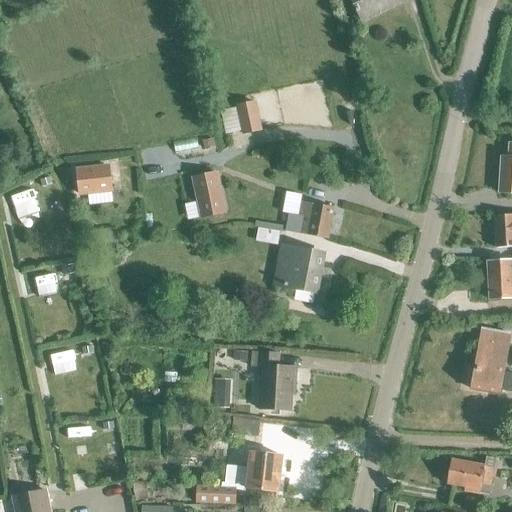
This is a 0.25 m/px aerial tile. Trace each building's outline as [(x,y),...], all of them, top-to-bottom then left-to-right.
[(351,0),(361,20),(393,5),(392,3),(397,0),(351,0)] [(256,126),(251,104),(238,107),(244,135),(261,131),(260,125),(256,126)] [(274,147),(277,168),(292,166),(289,145),(274,147)] [(502,158),(500,193),(511,194),(511,145),(510,145),(509,159),(502,158)] [(80,195),(112,191),(109,167),(77,171),(80,195)] [(218,172),(190,177),(198,218),(225,213),(218,172)] [(17,204),(23,214),(54,197),(48,186),(17,204)] [(296,234),(327,240),(333,209),(302,203),(299,216),(289,215),(286,232),(296,234)] [(511,218),(492,220),(494,251),(511,249),(511,218)] [(273,285),(317,293),(324,256),(285,249),(281,266),(277,265),(273,285)] [(511,262),(488,264),(490,302),(511,300),(511,262)] [(26,279),(29,292),(64,284),(61,271),(26,279)] [(511,375),(500,374),(507,337),(480,332),(474,369),(466,368),(463,387),(505,394),(505,392),(511,393),(511,375)] [(292,386),(296,386),(297,369),(279,368),(280,355),(252,353),(252,367),(262,368),(260,410),(291,412),(292,386)] [(49,367),(51,379),(84,372),(82,360),(49,367)] [(169,431),(205,433),(206,418),(170,416),(169,431)] [(238,436),(258,438),(259,422),(234,420),(232,435),(238,436)] [(87,448),(93,448),(92,442),(102,441),(100,425),(61,431),(63,446),(66,446),(66,451),(76,449),(75,445),(86,443),(87,448)] [(239,488),(277,493),(281,457),(251,453),(249,471),(241,470),(239,488)] [(476,490),(488,492),(494,458),(486,457),(485,467),(450,461),(446,485),(463,488),(462,494),(475,496),(476,490)] [(196,504),(236,506),(237,487),(197,485),(196,504)] [(13,498),(15,511),(50,511),(47,491),(13,498)]
